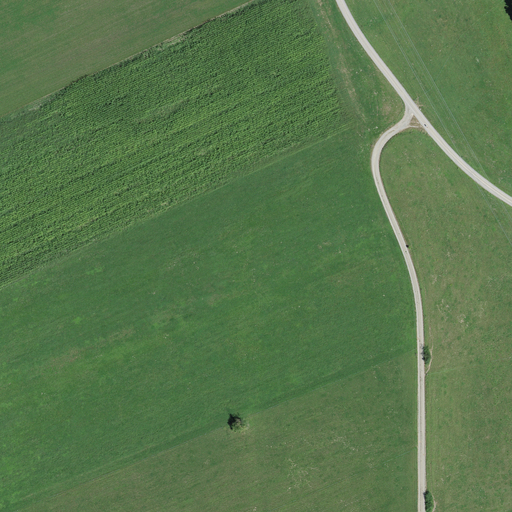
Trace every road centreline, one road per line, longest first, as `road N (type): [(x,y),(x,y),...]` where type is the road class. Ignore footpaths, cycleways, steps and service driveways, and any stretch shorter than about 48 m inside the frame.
road 1 (track): [(421,511),(417,297),(371,164),(382,135),(423,120)]
road 2 (track): [(341,0),(359,37),(423,120)]
